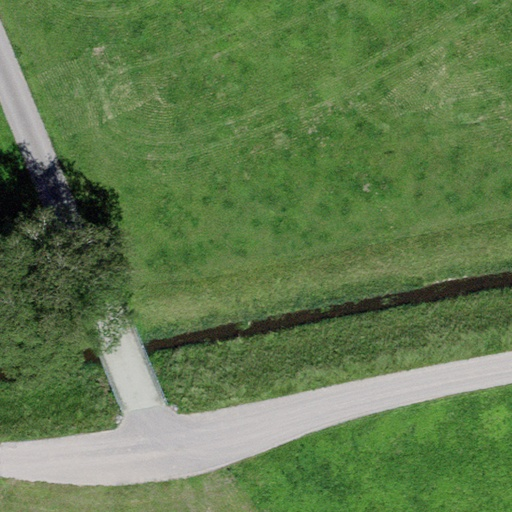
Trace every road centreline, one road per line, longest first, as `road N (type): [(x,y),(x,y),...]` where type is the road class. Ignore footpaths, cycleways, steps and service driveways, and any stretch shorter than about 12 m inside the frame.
road 1 (track): [(0,41),(149,400),(155,465)]
road 2 (track): [(155,465),(511,391)]
road 3 (track): [(0,475),(155,465)]
